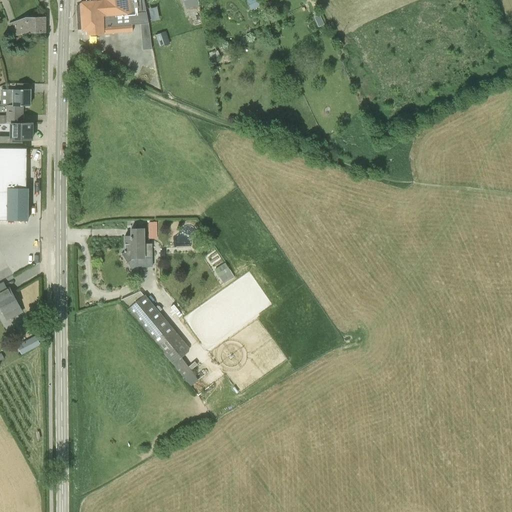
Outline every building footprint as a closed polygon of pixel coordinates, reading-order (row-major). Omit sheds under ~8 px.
[(143,0),(100,0),(82,2),(80,4),(82,31),(87,30),(87,35),(132,32),(132,25),(141,24),(142,51),(152,50),(148,24),(143,0)] [(260,7),(256,0),(246,0),(251,11),(260,7)] [(26,33),(44,33),(45,17),(26,17),(9,24),(12,36),(14,43),(23,40),(22,34),(26,33)] [(156,35),(159,47),(169,44),(166,32),(156,35)] [(30,105),(30,90),(20,89),(20,90),(13,90),(1,90),(0,105),(7,105),(22,106),(22,105),(30,105)] [(22,123),(22,106),(7,105),(7,116),(0,115),(0,123),(5,123),(22,123)] [(25,140),(31,140),(32,123),(22,123),(5,123),(5,136),(0,136),(0,143),(14,145),(13,140),(25,140)] [(0,218),(7,219),(6,221),(27,221),(27,188),(25,188),(26,149),(0,148),(0,218)] [(152,244),(143,244),(143,229),(131,229),(131,236),(124,236),(125,250),(124,250),(124,252),(121,254),(122,254),(127,262),(126,262),(126,263),(127,262),(131,269),(135,267),(152,267),(152,244)] [(214,269),(219,276),(229,270),(225,263),(214,269)] [(22,312),(12,293),(9,288),(0,292),(0,307),(7,320),(22,312)] [(190,350),(176,334),(143,295),(128,308),(168,355),(175,363),(184,377),(192,372),(182,358),(190,350)]
